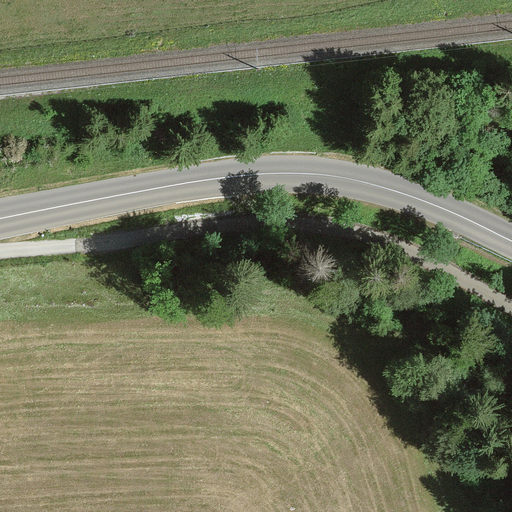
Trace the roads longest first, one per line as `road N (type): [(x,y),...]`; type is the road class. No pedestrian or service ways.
road 1 (track): [(511,305),(413,252),(320,224),(0,250)]
road 2 (primary): [(511,242),(387,187),(289,175),(0,218)]
